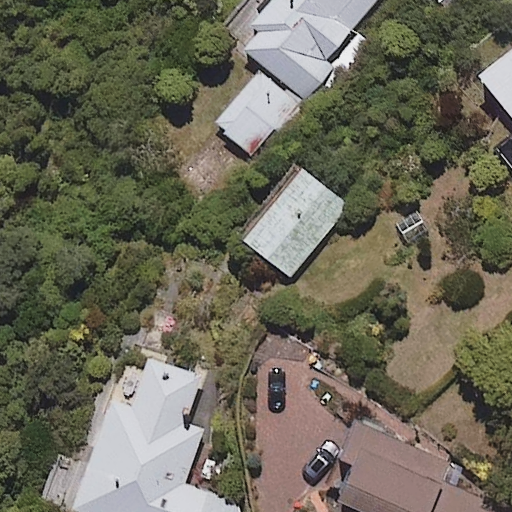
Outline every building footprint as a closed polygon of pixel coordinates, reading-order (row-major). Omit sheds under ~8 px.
[(248,53),(310,103),(336,70),(328,63),(356,28),(353,25),(373,0),(278,0),(259,25),(266,30),(248,53)] [(439,0),(450,12),(464,0),(439,0)] [(511,56),(485,78),(511,112),(511,56)] [(300,106),(264,74),(218,125),(254,157),(300,106)] [(353,208),(305,168),(246,239),(294,279),(353,208)] [(204,377),(154,360),(147,380),(127,373),(79,509),(86,511),(254,511),(256,510),(186,486),(206,429),(188,423),(204,377)] [(506,511),(456,487),(465,468),(367,418),(345,460),(363,469),(341,511),(506,511)]
